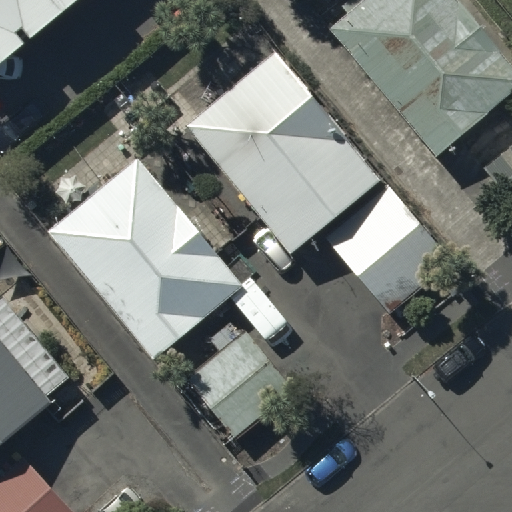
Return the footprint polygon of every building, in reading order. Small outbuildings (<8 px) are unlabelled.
[(0,0),(0,51),(14,40),(4,29),(12,22),(20,33),(60,0),(0,0)] [(511,54),(466,0),(351,0),(330,18),(438,146),(511,84),(511,54)] [(272,40),(182,114),(289,244),(379,170),(272,40)] [(135,149),(46,219),(150,349),(239,278),(135,149)] [(511,150),(486,174),(511,203),(511,150)] [(386,178),(323,231),(386,307),(450,254),(386,178)] [(0,428),(47,391),(43,387),(65,369),(1,290),(0,291),(0,428)] [(245,325),(186,374),(233,431),(292,383),(245,325)] [(76,511),(22,451),(0,470),(0,511),(76,511)]
